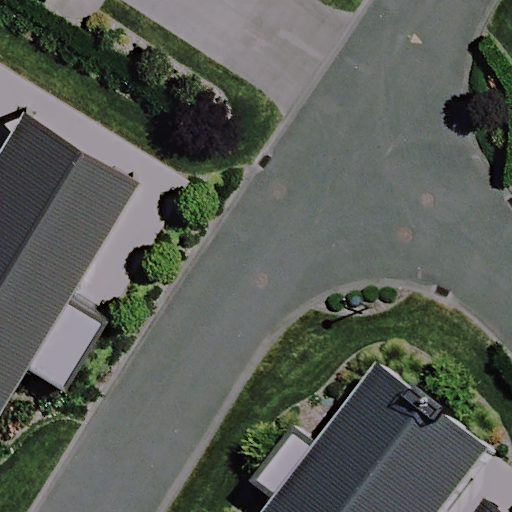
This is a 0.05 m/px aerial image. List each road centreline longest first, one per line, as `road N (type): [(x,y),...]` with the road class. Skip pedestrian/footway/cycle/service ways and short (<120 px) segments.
road 1 (residential): [(349,127),(84,511)]
road 2 (residential): [(511,286),(349,127)]
road 3 (residential): [(427,0),(349,127)]
